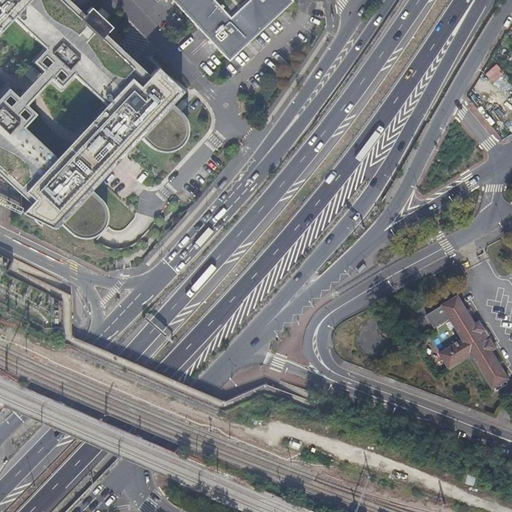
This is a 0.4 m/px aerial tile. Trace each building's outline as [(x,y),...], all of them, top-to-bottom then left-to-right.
[(70,233),(72,234),(77,236),(80,237),(83,238),(85,238),(88,237),(92,236),(95,234),(99,232),(101,229),(104,225),(106,221),(107,216),(107,213),(106,210),(105,207),(103,202),(100,199),(89,189),(139,136),(149,145),(152,148),(155,149),(158,150),(162,151),(165,151),(168,150),(171,150),(174,149),(178,146),(181,144),(183,141),(184,139),(186,136),(186,133),(187,128),(186,123),(185,118),(183,114),(180,112),(170,102),(180,90),(160,71),(159,72),(157,70),(158,68),(156,66),(148,75),(145,79),(99,37),(95,40),(76,22),(79,18),(59,0),(0,0),(0,168),(24,191),(33,199),(30,203),(21,212),(53,228),(58,222),(70,233)] [(98,28),(100,26),(104,21),(89,6),(83,13),(94,23),(93,24),(67,0),(59,0),(79,18),(76,22),(95,40),(99,37),(145,79),(148,75),(98,28)] [(285,13),(295,4),(291,0),(173,0),(231,62),(247,48),(252,43),(285,13)] [(104,21),(100,26),(105,31),(110,26),(104,21)] [(494,64),(483,74),(490,83),(502,73),(494,64)] [(501,93),(510,84),(501,75),(492,84),(501,93)] [(0,175),(30,203),(33,199),(24,191),(0,168),(0,175)] [(459,295),(426,315),(435,329),(451,319),(463,338),(440,353),(450,369),(473,355),(494,389),(510,379),(492,350),(496,347),(480,321),(476,324),(459,295)] [(511,412),(501,409),(499,415),(511,419),(511,412)]
